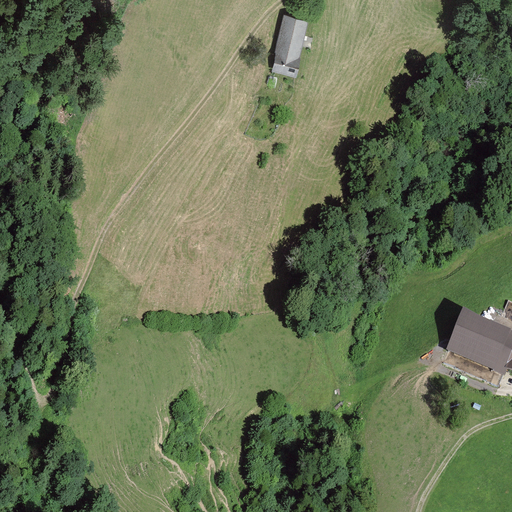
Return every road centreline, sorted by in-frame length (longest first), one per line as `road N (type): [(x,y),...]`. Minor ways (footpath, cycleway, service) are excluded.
road 1 (track): [(0,323),(10,349),(51,385),(99,234),(146,160),(283,0)]
road 2 (track): [(511,390),(414,365),(355,393),(342,391)]
road 3 (track): [(419,511),(467,432),(511,416)]
